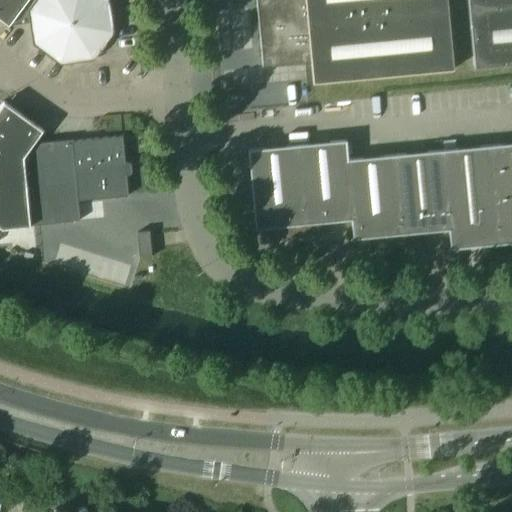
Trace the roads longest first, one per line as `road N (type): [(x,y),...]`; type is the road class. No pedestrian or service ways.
road 1 (unclassified): [(511,299),(285,296),(234,282),(210,258),(196,226),(179,92)]
road 2 (secondary): [(332,445),(164,433),(0,395)]
road 3 (unknown): [(511,110),(185,138)]
road 4 (secondary): [(0,423),(178,468),(318,484)]
road 5 (unclassified): [(179,92),(59,99),(0,61)]
road 6 (secondary): [(511,440),(385,451),(332,445)]
road 7 (secondary): [(352,486),(511,476)]
